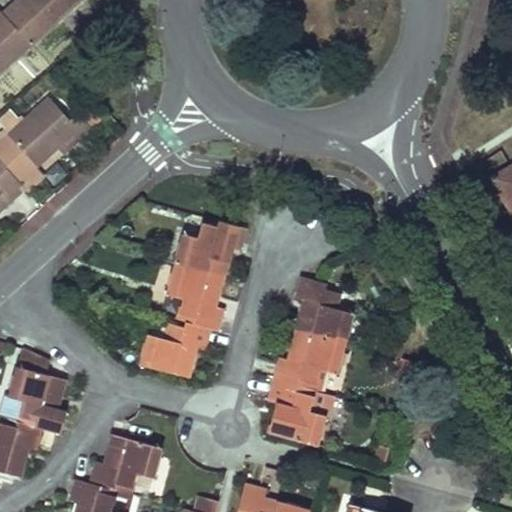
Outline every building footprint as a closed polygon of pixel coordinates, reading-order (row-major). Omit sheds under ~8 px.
[(12,23),(31,45),(80,0),(27,0),(22,5),(17,1),(3,14),(12,23)] [(0,34),(12,23),(3,14),(0,10),(0,34)] [(0,72),(31,45),(12,23),(0,34),(0,72)] [(0,160),(19,182),(36,167),(59,147),(58,145),(77,128),(70,119),(48,96),(6,133),(7,134),(0,139),(0,160)] [(78,112),(70,119),(77,128),(58,145),(59,147),(64,151),(91,127),(78,112)] [(0,184),(12,198),(24,188),(23,187),(19,182),(0,160),(0,184)] [(36,167),(19,182),(23,187),(40,171),(36,167)] [(494,178),(504,195),(511,190),(511,168),(494,178)] [(0,184),(0,205),(1,204),(3,207),(12,198),(0,184)] [(349,201),(346,197),(336,203),(338,207),(349,201)] [(338,207),(343,216),(354,210),(349,201),(338,207)] [(174,263),(226,277),(228,269),(226,269),(229,260),(221,258),(225,245),(232,247),(241,250),(247,228),(221,221),(219,226),(202,222),(200,229),(201,230),(199,237),(182,233),(180,242),(179,241),(175,253),(177,254),(174,263)] [(232,247),(225,245),(221,258),(229,260),(230,254),(232,247)] [(193,323),(211,328),(219,330),(225,309),(216,306),(209,304),(212,291),(220,293),(222,285),(223,285),(226,277),(174,263),(172,272),(170,272),(167,284),(169,284),(166,293),(183,298),(180,305),(179,305),(177,313),(194,317),(193,323)] [(294,329),(345,343),(347,334),(349,335),(352,322),(351,322),(353,313),(337,309),(339,301),(340,301),(342,293),(325,289),(327,283),(301,276),(295,298),(303,300),(311,302),(307,315),(300,313),(297,321),(296,321),(294,329)] [(218,298),(220,293),(212,291),(209,304),(216,306),(218,298)] [(311,302),(303,300),(301,307),(300,313),(307,315),(311,302)] [(168,322),(152,318),(148,333),(164,338),(166,330),(165,330),(168,322)] [(139,363),(141,364),(191,378),(193,369),(191,369),(194,360),(186,358),(189,346),(197,348),(205,350),(211,328),(193,323),(186,321),(184,327),(168,322),(165,330),(166,330),(164,338),(148,333),(145,342),(144,341),(140,354),(142,355),(139,363)] [(292,337),(293,337),(291,346),(298,348),(295,361),(288,358),(279,356),(273,378),(300,385),(301,379),(318,384),(320,376),(319,376),(321,369),(326,370),(337,373),(340,364),(341,365),(344,352),(343,352),(345,343),(294,329),(292,337)] [(405,342),(394,339),(390,355),(401,358),(405,342)] [(196,353),(197,348),(189,346),(186,358),(194,360),(196,353)] [(298,348),(291,346),(289,352),(288,358),(295,361),(298,348)] [(50,360),(23,348),(17,366),(47,374),(50,360)] [(397,373),(408,376),(412,361),(401,358),(397,373)] [(67,379),(47,374),(17,366),(14,375),(13,374),(9,387),(11,387),(8,396),(25,400),(18,421),(43,428),(60,432),(66,411),(58,408),(50,406),(54,394),(61,396),(64,387),(65,388),(67,379)] [(318,384),(316,390),(321,391),(326,370),(321,369),(319,376),(320,376),(318,384)] [(267,400),(276,403),(284,405),(280,417),(273,415),(270,424),(269,423),(266,432),(318,445),(320,436),(322,437),(325,424),(323,424),(326,416),(330,417),(335,395),(321,391),(316,390),(300,385),(273,378),(267,400)] [(318,384),(301,379),(300,385),(316,390),(318,384)] [(60,402),(61,396),(54,394),(50,406),(58,408),(60,402)] [(3,416),(18,421),(25,400),(8,396),(3,416)] [(284,405),(276,403),(274,409),(273,415),(280,417),(284,405)] [(0,470),(22,477),(25,469),(23,468),(26,459),(18,457),(21,445),(29,447),(37,449),(43,428),(18,421),(3,416),(1,416),(0,417),(0,470)] [(162,447),(112,434),(110,433),(108,441),(110,442),(107,451),(115,453),(112,465),(104,463),(96,461),(90,482),(101,485),(115,489),(117,484),(134,488),(136,481),(135,480),(137,473),(153,477),(156,469),(157,469),(161,456),(159,456),(162,447)] [(374,460),(385,463),(389,447),(378,444),(374,460)] [(18,457),(26,459),(27,452),(29,447),(21,445),(18,457)] [(115,453),(107,451),(105,457),(104,463),(112,465),(115,453)] [(116,511),(111,510),(113,503),(114,503),(116,496),(99,491),(101,485),(90,482),(76,478),(70,501),(78,503),(85,505),(83,511),(116,511)] [(309,511),(310,510),(301,507),(301,506),(286,502),(286,503),(277,501),(275,509),(263,505),(265,498),(267,489),(245,483),(238,509),(244,511),(243,511),(309,511)] [(132,494),(134,488),(117,484),(115,489),(132,494)] [(132,500),(133,494),(132,494),(115,489),(101,485),(99,491),(116,496),(132,500)] [(197,511),(203,511),(208,498),(199,495),(194,511),(197,511)] [(216,511),(219,501),(208,498),(203,511),(216,511)] [(275,509),(277,501),(265,498),(263,505),(275,509)] [(83,511),(85,505),(78,503),(76,509),(75,511),(83,511)] [(346,511),(382,511),(349,503),(346,511)]
